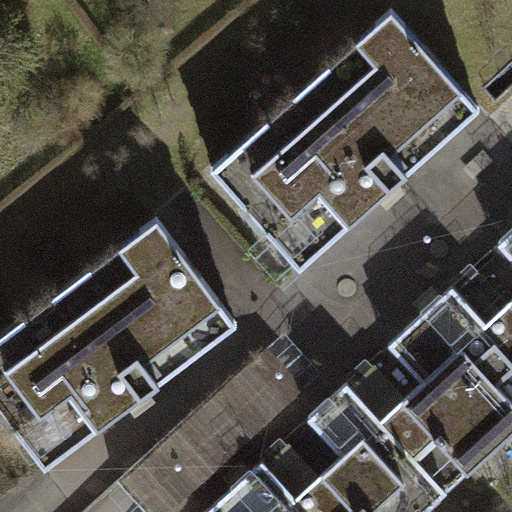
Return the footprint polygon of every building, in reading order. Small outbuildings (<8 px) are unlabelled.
[(489,111),(404,13),(222,170),(307,268),(489,111)] [(247,327),(168,223),(0,349),(0,405),(52,474),(247,327)] [(511,445),(511,247),(510,249),(511,251),(511,312),(495,328),(460,290),(396,348),(428,383),(385,422),(454,498),(511,445)] [(277,352),(128,486),(145,504),(151,511),(179,511),(313,392),(277,352)] [(385,422),(354,388),(317,421),(352,460),(304,503),(270,466),(219,511),(438,511),(454,498),(385,422)]
